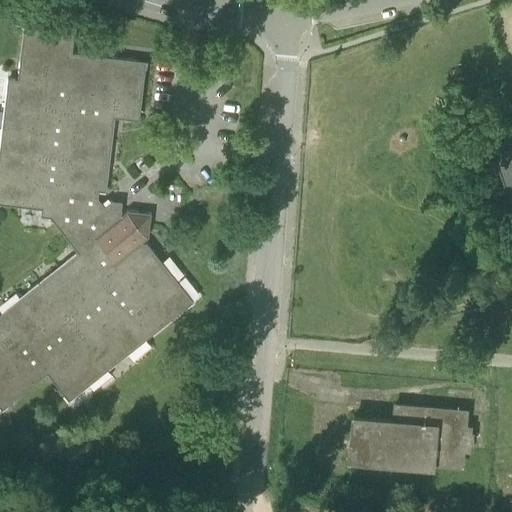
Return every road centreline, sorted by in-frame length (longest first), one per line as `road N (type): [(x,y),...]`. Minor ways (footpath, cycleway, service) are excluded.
road 1 (residential): [(264,341),(511,361)]
road 2 (residential): [(264,341),(280,151)]
road 3 (residential): [(245,511),(264,341)]
road 4 (residential): [(280,151),(285,16)]
road 5 (residential): [(161,0),(285,16)]
